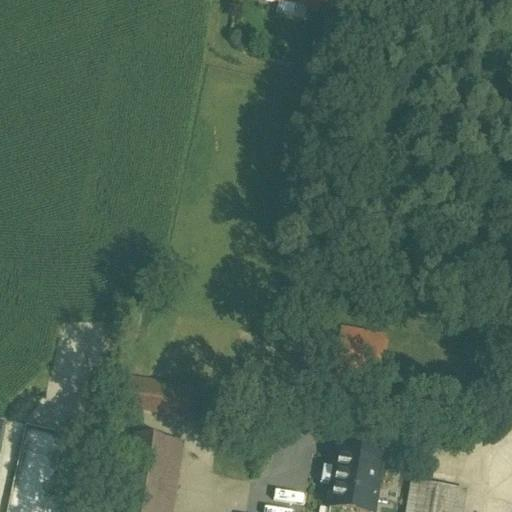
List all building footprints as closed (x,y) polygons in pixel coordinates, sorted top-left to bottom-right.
[(263,0),(262,4),(279,8),(280,2),(309,8),(310,0),(263,0)] [(334,0),(310,0),(309,8),(308,16),(330,20),(334,0)] [(350,0),(334,0),(330,20),(346,24),(350,0)] [(333,54),(315,50),(312,63),(331,66),(333,54)] [(445,360),(398,352),(395,371),(442,379),(445,360)] [(193,393),(128,383),(123,414),(188,424),(193,393)] [(276,425),(266,423),(264,437),(273,439),(276,425)] [(160,511),(171,446),(136,440),(123,511),(160,511)] [(373,511),(382,463),(339,455),(335,476),(338,476),(331,511),(373,511)] [(439,511),(443,491),(413,486),(409,511),(439,511)] [(461,511),(465,494),(443,491),(439,511),(461,511)]
